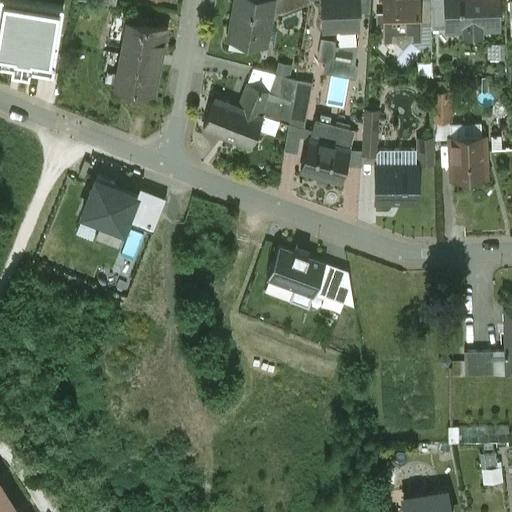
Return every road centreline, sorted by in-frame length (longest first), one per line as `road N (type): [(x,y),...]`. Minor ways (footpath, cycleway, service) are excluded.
road 1 (residential): [(511,252),(410,255),(164,165)]
road 2 (unknown): [(164,165),(179,221),(263,340)]
road 3 (residential): [(164,165),(0,101)]
road 4 (residential): [(164,165),(197,0)]
